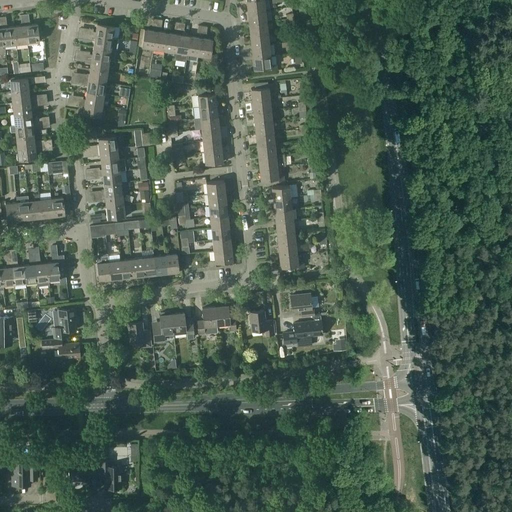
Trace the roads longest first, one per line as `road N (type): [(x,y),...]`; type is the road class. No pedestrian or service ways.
road 1 (tertiary): [(110,411),(418,404)]
road 2 (tertiary): [(415,382),(110,400)]
road 3 (residential): [(99,304),(252,281),(241,169)]
road 4 (primary): [(431,391),(395,147)]
road 5 (residential): [(79,230),(76,160),(56,139),(50,88),(63,68),(76,0)]
road 6 (primary): [(395,147),(415,382)]
road 7 (residential): [(241,169),(224,18)]
road 8 (primary): [(395,147),(364,0)]
road 9 (primary): [(446,511),(431,391)]
road 10 (residential): [(105,0),(224,18)]
